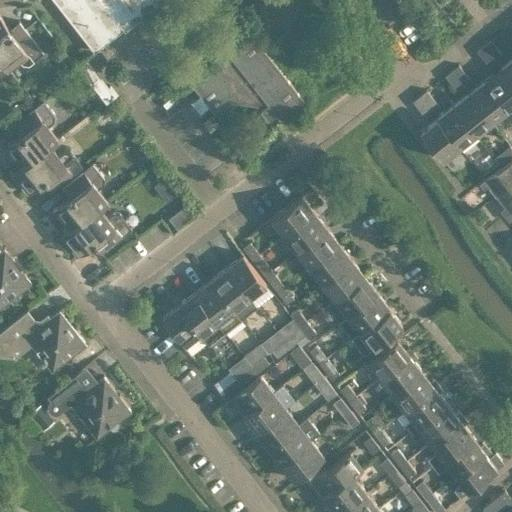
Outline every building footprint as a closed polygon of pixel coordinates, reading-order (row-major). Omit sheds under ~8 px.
[(68,0),(99,39),(133,13),(134,15),(153,0),(68,0)] [(0,2),(0,43),(4,48),(4,49),(10,57),(22,48),(27,53),(33,54),(48,42),(23,10),(13,18),(0,2)] [(307,88),(253,19),(221,44),(223,48),(193,71),(203,84),(195,90),(203,101),(212,95),(218,103),(233,92),(259,94),(270,108),(278,102),(283,107),(307,88)] [(487,34),(497,47),(504,42),(494,29),(487,34)] [(497,47),(487,34),(480,39),(491,53),(497,47)] [(87,48),(78,54),(110,95),(122,86),(114,76),(111,78),(87,48)] [(511,48),(503,55),(511,66),(511,48)] [(455,60),(464,72),(472,66),(462,54),(455,60)] [(511,66),(503,55),(488,68),(510,97),(511,95),(511,66)] [(464,72),(455,60),(448,65),(458,77),(464,72)] [(494,109),(510,97),(488,68),(471,80),(494,109)] [(430,79),(422,85),(433,98),(440,92),(430,79)] [(471,80),(455,93),(477,122),(494,109),(471,80)] [(426,103),(433,98),(422,85),(416,90),(426,103)] [(6,136),(22,156),(54,132),(54,133),(61,128),(51,116),(58,111),(58,105),(47,90),(15,114),(23,123),(6,136)] [(455,93),(439,106),(461,135),(477,122),(455,93)] [(214,104),(204,111),(212,121),(222,114),(214,104)] [(461,135),(439,106),(423,118),(445,147),(461,135)] [(22,156),(14,162),(31,183),(48,170),(55,179),(86,155),(74,139),(66,139),(61,143),(54,133),(54,132),(22,156)] [(492,142),(484,148),(491,156),(498,150),(492,142)] [(500,186),(511,175),(511,149),(484,171),(489,177),(491,175),(500,186)] [(56,199),(71,219),(72,219),(103,195),(103,196),(111,189),(102,178),(108,173),(108,166),(97,152),(66,177),(73,186),(56,199)] [(511,200),(511,175),(500,186),(508,196),(505,198),(509,203),(511,200)] [(274,208),(287,224),(317,201),(304,184),(274,208)] [(188,193),(171,207),(180,217),(196,204),(188,193)] [(112,206),(103,196),(103,195),(72,219),(71,219),(63,225),(79,246),(96,233),(103,242),(135,218),(123,203),(117,202),(112,206)] [(329,217),(317,201),(287,224),(299,240),(329,217)] [(342,233),(329,217),(299,240),(312,256),(342,233)] [(0,299),(13,289),(16,293),(24,287),(21,283),(33,273),(7,239),(0,230),(0,299)] [(255,249),(262,243),(252,230),(245,236),(255,249)] [(312,256),(324,272),(354,249),(342,233),(312,256)] [(246,243),(229,255),(253,286),(269,273),(246,243)] [(262,243),(255,249),(268,265),(275,259),(262,243)] [(324,272),(337,288),(367,265),(354,249),(324,272)] [(229,255),(213,268),(237,298),(246,291),(250,297),(257,291),(253,286),(229,255)] [(275,259),(268,265),(280,281),(287,275),(275,259)] [(379,281),(367,265),(337,288),(330,294),(342,310),(379,281)] [(213,268),(197,280),(228,319),(244,307),(237,298),(213,268)] [(287,275),(280,281),(289,292),(296,287),(287,275)] [(181,293),(205,323),(212,332),(228,319),(197,280),(181,293)] [(356,312),(362,320),(392,297),(379,281),(342,310),(348,318),(356,312)] [(205,323),(181,293),(165,305),(189,336),(205,323)] [(299,297),(295,300),(293,302),(302,315),(309,310),(299,297)] [(362,320),(368,328),(360,334),(367,343),(405,313),(392,297),(362,320)] [(74,344),(88,333),(62,300),(38,319),(25,302),(0,322),(0,343),(17,347),(33,334),(54,360),(68,349),(74,350),(74,344)] [(309,310),(302,315),(311,326),(318,321),(309,310)] [(288,331),(293,337),(303,329),(298,323),(288,331)] [(382,366),(414,342),(409,336),(407,338),(399,327),(370,350),(382,366)] [(293,337),(288,331),(274,341),(279,348),(293,337)] [(305,350),(311,345),(302,333),(295,338),(305,350)] [(313,339),(322,351),(329,346),(320,334),(313,339)] [(418,348),(414,342),(382,366),(395,382),(424,360),(416,349),(418,348)] [(266,345),(255,354),(260,361),(272,352),(266,345)] [(329,346),(322,351),(335,367),(342,362),(329,346)] [(321,371),(328,366),(318,353),(311,358),(321,371)] [(239,366),(244,373),(260,361),(255,354),(239,366)] [(395,382),(408,399),(439,375),(434,368),(432,370),(424,360),(395,382)] [(460,373),(468,383),(481,371),(472,362),(460,373)] [(238,392),(247,403),(276,380),(264,363),(232,388),(236,394),(238,392)] [(122,417),(123,415),(123,414),(122,412),(121,410),(134,400),(107,365),(87,381),(75,366),(50,386),(53,389),(52,391),(51,393),(51,398),(53,400),(55,402),(60,402),(62,401),(72,393),(99,427),(112,417),(114,418),(116,419),(117,419),(120,418),(122,417)] [(228,386),(240,377),(244,373),(239,366),(223,379),(228,386)] [(328,366),(321,371),(330,383),(337,377),(328,366)] [(352,390),(359,384),(350,371),(342,377),(352,390)] [(408,399),(414,407),(406,414),(412,422),(450,393),(442,382),(444,381),(439,375),(408,399)] [(252,416),(256,421),(289,396),(276,380),(247,403),(255,413),(252,416)] [(480,401),(491,393),(482,380),(470,389),(480,401)] [(359,384),(352,390),(361,401),(369,396),(359,384)] [(346,403),(353,398),(343,386),(336,391),(346,403)] [(35,401),(44,412),(54,405),(44,393),(35,401)] [(426,422),(433,432),(465,407),(460,401),(458,403),(450,393),(412,422),(418,428),(426,422)] [(263,424),(271,435),(301,412),(289,396),(256,421),(261,426),(263,424)] [(353,398),(346,403),(355,415),(362,410),(353,398)] [(377,422),(385,417),(375,404),(367,409),(377,422)] [(309,405),(301,412),(271,435),(279,445),(277,447),(281,453),(314,428),(322,422),(309,405)] [(469,413),(465,407),(433,432),(440,441),(431,448),(436,455),(475,424),(467,414),(469,413)] [(385,417),(377,422),(386,434),(394,428),(385,417)] [(483,434),(475,424),(436,455),(441,462),(451,454),(457,463),(489,438),(485,433),(483,434)] [(382,437),(373,426),(366,431),(375,442),(382,437)] [(296,468),(306,460),(326,445),(314,428),(281,453),(286,459),(288,457),(296,468)] [(403,455),(410,449),(400,436),(392,441),(403,455)] [(489,438),(457,463),(464,472),(457,478),(463,486),(506,453),(497,442),(494,444),(489,438)] [(312,468),(324,483),(335,475),(338,479),(357,465),(366,458),(352,441),(329,459),(326,456),(312,468)] [(392,464),(399,459),(390,446),(382,452),(392,464)] [(410,449),(403,455),(411,466),(418,460),(410,449)] [(399,459),(392,464),(401,475),(408,470),(399,459)] [(369,481),(357,465),(338,479),(335,475),(324,483),(321,486),(327,494),(331,491),(337,500),(348,491),(351,495),(369,481)] [(427,487),(435,481),(426,470),(419,475),(427,487)] [(415,498),(424,491),(424,490),(415,478),(405,486),(415,498)] [(511,485),(507,479),(499,485),(511,501),(511,485)] [(382,497),(369,481),(351,495),(348,491),(337,500),(334,502),(340,510),(343,507),(346,511),(354,511),(360,507),(364,511),(382,497)] [(435,481),(427,487),(437,499),(444,493),(435,481)] [(511,511),(511,501),(499,485),(485,496),(494,509),(503,502),(509,511),(507,511),(511,511)] [(424,490),(424,491),(415,498),(426,511),(429,511),(437,506),(424,490)] [(393,511),(382,497),(364,511),(360,507),(354,511),(393,511)]
